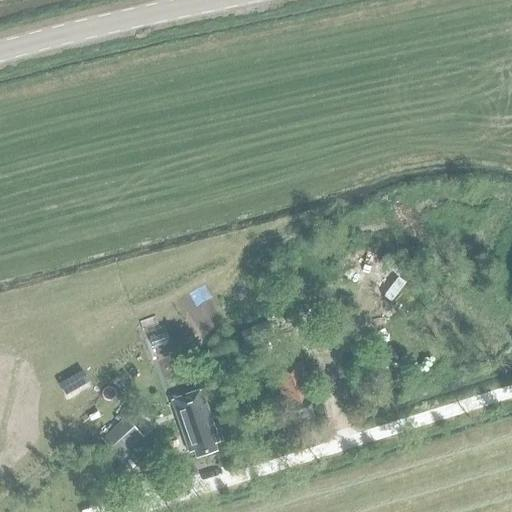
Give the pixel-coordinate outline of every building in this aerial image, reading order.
[(356,264),(356,273),(384,273),(384,263),(356,264)] [(240,334),(245,346),(273,333),(268,321),(240,334)] [(313,416),(306,395),(311,393),(300,360),(270,371),(280,402),(274,404),(282,427),(313,416)] [(219,443),(201,389),(169,400),(188,455),(193,453),(195,460),(217,452),(214,445),(219,443)] [(123,419),(103,441),(121,458),(141,436),(123,419)]
